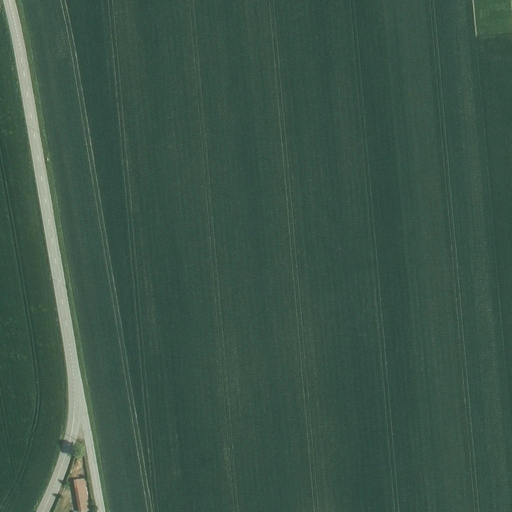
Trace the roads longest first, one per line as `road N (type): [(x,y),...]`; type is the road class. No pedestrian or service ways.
road 1 (tertiary): [(73,384),(7,0)]
road 2 (tertiary): [(42,511),(73,417),(73,384)]
road 3 (residential): [(73,384),(99,511)]
